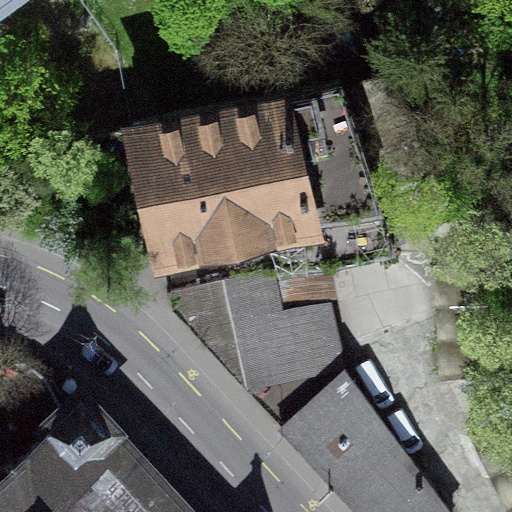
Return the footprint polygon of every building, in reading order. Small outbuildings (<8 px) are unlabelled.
[(490,263),(466,264),(466,249),(463,227),(453,202),(435,175),(394,75),(368,83),(357,55),(340,62),(347,83),(351,82),(353,89),(343,92),(380,206),(388,233),(394,251),(426,266),(437,266),(442,374),(495,372),(490,263)] [(282,90),(134,122),(149,189),(163,253),(210,243),(227,321),(276,310),(279,309),(262,232),(310,221),(380,206),(343,92),(338,78),(282,90)] [(323,366),(336,357),(330,330),(324,303),(280,313),(293,372),(323,366)] [(448,511),(398,444),(343,370),(282,427),(304,451),(360,511),(448,511)] [(34,430),(0,461),(0,511),(190,511),(118,433),(122,429),(79,382),(66,394),(31,426),(34,430)] [(511,415),(475,435),(493,471),(511,508),(511,507),(511,415)]
